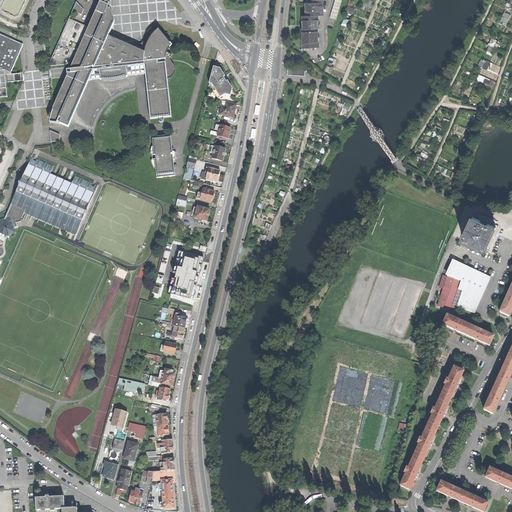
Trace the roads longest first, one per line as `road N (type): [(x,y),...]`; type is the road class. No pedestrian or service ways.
road 1 (primary): [(253,64),(183,397),(187,511)]
road 2 (primary): [(208,511),(202,397),(276,77)]
road 3 (track): [(314,496),(278,489),(270,478),(262,422),(270,373),(395,169),(406,175)]
road 4 (residential): [(419,511),(417,495),(511,333)]
road 5 (residential): [(0,428),(81,488),(132,511)]
